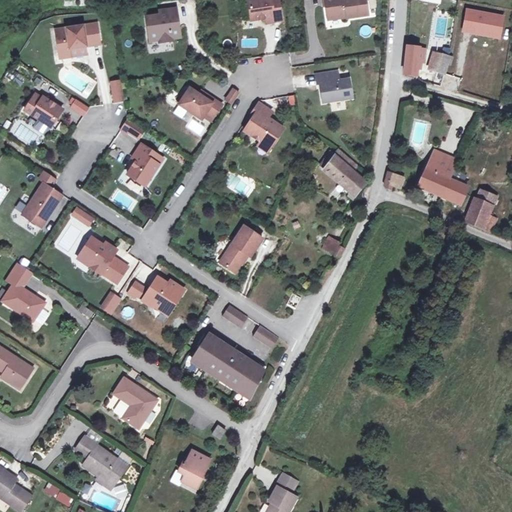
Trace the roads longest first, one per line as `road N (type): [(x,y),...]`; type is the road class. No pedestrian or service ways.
road 1 (residential): [(255,431),(108,347),(85,354),(34,427),(23,433),(0,421)]
road 2 (residential): [(272,73),(255,80),(149,244)]
road 3 (residential): [(149,244),(64,185),(104,119)]
road 4 (residential): [(300,341),(149,244)]
road 5 (unclassified): [(300,341),(379,191)]
road 6 (residential): [(379,191),(511,247)]
road 7 (residential): [(394,78),(511,112)]
